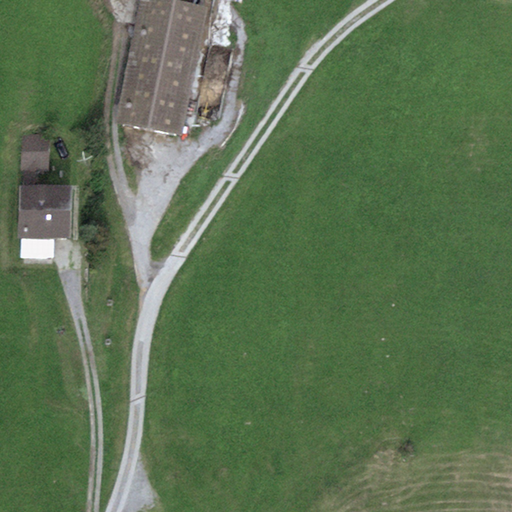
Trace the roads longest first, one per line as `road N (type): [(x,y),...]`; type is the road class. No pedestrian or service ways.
road 1 (track): [(153,299),(106,139),(123,3)]
road 2 (track): [(94,511),(96,389),(67,272)]
